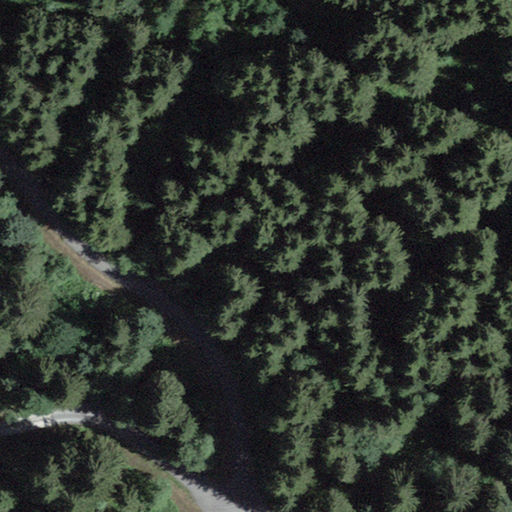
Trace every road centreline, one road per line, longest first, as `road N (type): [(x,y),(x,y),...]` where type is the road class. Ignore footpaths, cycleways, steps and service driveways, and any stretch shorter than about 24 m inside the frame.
road 1 (unclassified): [(240,511),(246,457),(237,399),(215,344),(77,240),(0,152)]
road 2 (track): [(0,429),(47,418),(100,421),(240,511)]
